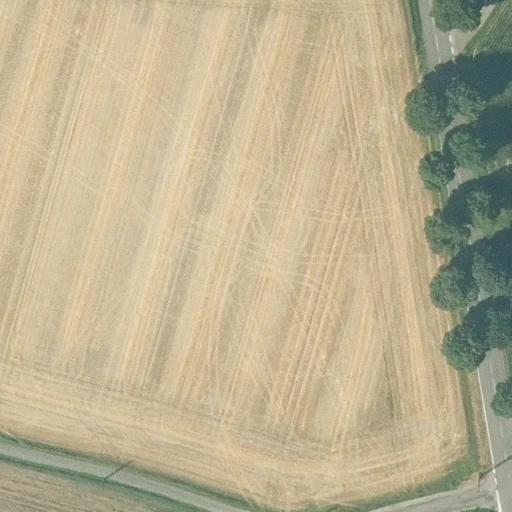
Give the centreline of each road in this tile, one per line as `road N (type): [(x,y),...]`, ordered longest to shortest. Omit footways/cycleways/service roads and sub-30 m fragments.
road 1 (secondary): [(426,53),(508,474)]
road 2 (unclassified): [(392,511),(508,474)]
